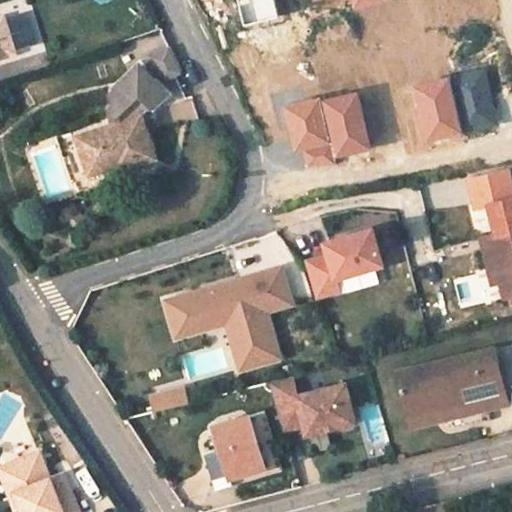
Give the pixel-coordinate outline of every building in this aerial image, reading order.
[(236,0),(243,26),(281,17),(277,0),(236,0)] [(351,0),(353,8),(388,0),(351,0)] [(180,75),(170,52),(153,58),(165,82),(180,75)] [(499,123),(485,66),(452,74),(466,131),(494,124),(499,123)] [(119,172),(156,160),(140,117),(164,95),(136,68),(112,94),(114,96),(111,99),(110,122),(115,126),(77,139),(90,176),(118,166),(119,172)] [(449,76),(414,84),(427,140),(434,138),(462,132),(449,76)] [(359,89),(322,97),(335,155),(364,148),(372,146),(359,89)] [(320,96),(285,104),(294,149),(295,151),(303,149),(307,167),(337,164),(320,96)] [(511,203),(489,209),(497,238),(491,240),(502,285),(505,299),(511,297),(511,203)] [(82,221),(85,214),(72,208),(68,215),(82,221)] [(307,261),(317,297),(338,291),(335,279),(382,265),(371,229),(323,243),(327,255),(307,261)] [(484,242),(495,287),(502,285),(491,240),(484,242)] [(281,269),(167,302),(176,336),(226,323),(239,369),(279,358),(266,312),(291,305),(281,269)] [(494,348),(395,373),(408,419),(484,400),(486,408),(508,403),(494,348)] [(355,423),(346,384),(298,396),(293,377),(270,383),(283,432),(304,427),(307,435),(355,423)] [(144,391),(147,408),(183,403),(181,386),(144,391)] [(268,432),(262,413),(249,418),(255,437),(268,432)] [(230,479),(264,468),(255,437),(249,418),(213,428),(220,450),(204,455),(216,490),(232,485),(230,479)] [(278,464),(268,432),(255,437),(264,468),(278,464)] [(11,470),(46,456),(43,450),(3,466),(19,506),(25,504),(11,470)] [(53,475),(46,456),(11,470),(25,504),(27,511),(61,511),(67,510),(67,511),(84,511),(68,469),(53,475)]
